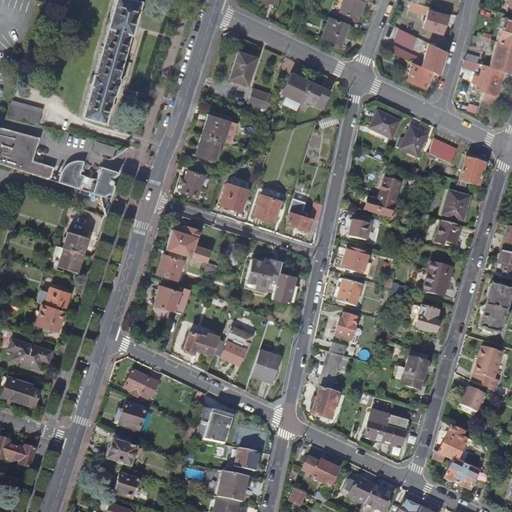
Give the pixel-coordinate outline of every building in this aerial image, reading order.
[(135,0),(113,0),(81,118),(104,124),(115,86),(131,27),(138,1),(135,0)] [(364,0),(344,0),(341,11),(358,18),(364,0)] [(428,0),(412,0),(411,2),(425,7),(420,21),(438,27),(444,9),(431,6),(432,1),(428,0)] [(348,24),(331,18),(322,38),(339,44),(348,24)] [(511,21),(502,19),(495,44),(488,68),(491,69),(498,71),(509,74),(511,65),(511,21)] [(411,27),(399,21),(394,32),(405,39),(411,27)] [(430,64),(435,66),(442,43),(425,35),(420,51),(392,38),(389,44),(412,55),(430,64)] [(248,84),(256,57),(239,51),(230,78),(248,84)] [(430,64),(412,55),(403,72),(421,81),(430,64)] [(466,55),(464,61),(470,62),(477,64),(478,65),(479,59),(466,55)] [(470,62),(464,61),(463,66),(462,69),(476,72),(478,65),(477,64),(470,62)] [(488,68),(483,66),(479,78),(474,76),(471,83),(476,85),(475,90),(483,93),(480,100),(493,105),(501,77),(497,76),(490,74),(491,69),(488,68)] [(298,109),(302,100),(310,83),(291,73),(281,93),(288,96),(285,102),(298,109)] [(310,83),(302,100),(321,109),(329,92),(310,83)] [(271,95),(252,89),(248,103),(267,110),(271,95)] [(7,116),(38,124),(42,109),(12,100),(7,116)] [(369,129),(390,139),(398,123),(376,113),(369,129)] [(220,142),(223,143),(230,122),(208,115),(202,135),(220,142)] [(321,129),(338,124),(336,116),(319,121),(321,129)] [(0,164),(54,182),(57,175),(51,173),(53,167),(31,161),(39,138),(3,129),(0,127),(0,164)] [(416,159),(427,138),(411,130),(400,151),(416,159)] [(220,142),(202,135),(195,154),(214,160),(220,142)] [(432,139),(428,155),(446,164),(454,150),(432,139)] [(93,150),(103,153),(105,145),(96,142),(93,150)] [(114,149),(105,145),(103,153),(112,157),(114,149)] [(456,181),(465,183),(476,186),(483,163),(467,157),(466,161),(462,159),(456,181)] [(57,183),(79,189),(82,188),(84,186),(87,177),(79,175),(83,161),(78,160),(74,161),(70,162),(66,165),(63,168),(60,172),(57,183)] [(109,194),(111,195),(113,186),(112,184),(113,183),(113,181),(111,178),(118,173),(118,172),(101,167),(97,180),(105,183),(101,196),(102,197),(109,194)] [(181,191),(197,196),(204,175),(188,171),(185,179),(181,178),(180,183),(183,184),(181,191)] [(79,189),(101,196),(105,183),(97,180),(87,177),(84,186),(82,188),(79,189)] [(367,199),(364,211),(389,218),(400,184),(385,179),(378,203),(367,199)] [(234,211),(240,213),(241,211),(248,190),(227,183),(219,206),(226,208),(225,211),(233,214),(234,211)] [(466,198),(447,193),(441,214),(460,219),(466,198)] [(274,222),(280,203),(261,197),(255,216),(274,222)] [(287,224),(317,234),(325,206),(322,205),(316,203),(312,220),(306,218),(307,214),(302,212),(304,203),(292,199),(288,212),(289,213),(287,224)] [(95,230),(99,219),(70,210),(66,221),(95,230)] [(370,219),(353,214),(351,221),(349,221),(347,228),(349,229),(346,238),(363,242),(370,219)] [(458,226),(439,221),(433,242),(443,245),(444,242),(453,245),(458,226)] [(171,229),(165,250),(189,258),(204,263),(208,250),(193,246),(198,231),(183,226),(179,227),(177,231),(171,229)] [(511,227),(507,226),(499,252),(511,255),(511,227)] [(67,231),(62,247),(82,253),(87,237),(67,231)] [(76,272),(82,253),(62,247),(56,266),(76,272)] [(362,274),(367,255),(345,249),(340,268),(362,274)] [(511,275),(511,255),(499,252),(498,252),(492,272),(511,278),(511,275)] [(175,280),(181,261),(161,255),(155,274),(175,280)] [(259,290),(272,293),(277,273),(280,262),(270,259),(268,265),(251,260),(243,289),(258,293),(259,290)] [(423,291),(443,297),(451,269),(430,262),(426,274),(428,275),(423,291)] [(215,267),(202,263),(200,270),(212,274),(215,267)] [(294,278),(277,273),(272,293),(270,300),(287,304),(294,278)] [(354,307),(360,286),(338,279),(333,299),(336,300),(335,302),(354,307)] [(497,334),(510,291),(488,285),(475,328),(497,334)] [(153,305),(181,314),(189,290),(180,287),(179,292),(159,286),(153,305)] [(48,287),(42,304),(63,311),(69,293),(48,287)] [(57,332),(63,311),(42,304),(40,304),(33,325),(57,332)] [(437,312),(420,307),(414,327),(434,333),(437,323),(434,322),(437,312)] [(341,318),(338,317),(333,336),(350,341),(356,322),(353,321),(354,317),(342,314),(341,318)] [(245,353),(253,334),(231,325),(225,340),(226,341),(220,356),(237,364),(242,352),(245,353)] [(194,350),(212,355),(217,338),(206,334),(205,338),(189,333),(183,351),(192,354),(194,350)] [(46,362),(50,352),(10,339),(7,349),(14,352),(11,360),(37,369),(40,360),(46,362)] [(340,356),(342,357),(345,347),(331,343),(328,353),(340,356)] [(471,382),(495,393),(498,382),(494,381),(502,353),(481,347),(471,382)] [(427,356),(410,351),(407,360),(406,360),(403,370),(396,369),(393,381),(399,383),(398,385),(418,391),(425,366),(424,365),(427,356)] [(340,356),(328,353),(327,352),(323,366),(336,370),(340,356)] [(276,367),(255,359),(250,374),(271,382),(276,367)] [(317,389),(330,392),(335,372),(322,369),(317,389)] [(149,400),(156,383),(131,371),(123,388),(130,391),(130,393),(136,397),(137,395),(149,400)] [(2,376),(0,382),(0,388),(2,390),(0,395),(32,406),(37,390),(30,388),(31,385),(2,376)] [(483,395),(467,387),(463,397),(459,405),(474,413),(483,395)] [(330,392),(317,389),(309,415),(328,420),(335,394),(330,392)] [(137,430),(144,410),(124,403),(120,414),(117,413),(114,423),(137,430)] [(225,413),(200,406),(197,419),(206,422),(202,437),(223,444),(226,433),(228,425),(222,423),(225,413)] [(381,443),(388,417),(371,412),(363,435),(372,438),(371,440),(381,443)] [(388,417),(381,443),(390,446),(391,443),(400,446),(407,421),(389,415),(388,417)] [(488,418),(481,416),(478,424),(497,430),(499,422),(488,418)] [(462,431),(450,425),(437,452),(444,455),(453,460),(455,461),(467,438),(460,435),(462,431)] [(129,445),(130,441),(113,433),(105,459),(129,466),(135,447),(129,445)] [(3,456),(11,458),(15,447),(7,445),(8,441),(0,438),(0,459),(2,460),(3,456)] [(495,444),(492,453),(499,456),(503,448),(495,444)] [(18,465),(28,468),(34,449),(24,446),(23,450),(15,447),(11,458),(19,461),(18,465)] [(258,464),(261,453),(230,447),(229,449),(236,451),(233,466),(254,470),(255,464),(258,464)] [(434,450),(432,456),(441,461),(444,455),(437,452),(434,450)] [(488,467),(491,454),(487,452),(485,459),(482,461),(481,465),(488,467)] [(329,485),(338,467),(320,459),(319,461),(308,456),(301,469),(313,475),(312,477),(329,485)] [(455,461),(453,460),(444,479),(469,491),(479,472),(455,461)] [(244,476),(222,471),(216,497),(223,499),(237,502),(241,503),(246,477),(244,476)] [(127,497),(133,479),(118,474),(112,492),(127,497)] [(0,486),(0,489),(15,494),(19,481),(5,477),(3,476),(0,486)] [(363,504),(372,484),(356,476),(354,481),(349,479),(344,489),(349,491),(347,496),(363,504)] [(383,511),(392,494),(372,484),(363,504),(358,511),(383,511)] [(304,494),(293,488),(287,500),(298,505),(304,494)] [(234,511),(237,502),(223,499),(216,497),(213,511),(234,511)] [(417,511),(420,507),(404,499),(400,507),(393,504),(389,511),(417,511)]
